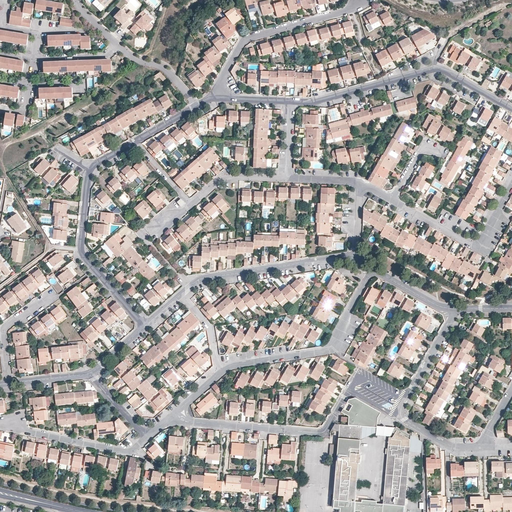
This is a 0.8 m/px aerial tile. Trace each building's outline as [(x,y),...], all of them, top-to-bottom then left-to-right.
[(259,3),(258,0),(244,0),(247,10),(257,7),(256,6),(260,5),(259,3)] [(303,8),(300,0),(286,0),(288,5),(290,12),(303,8)] [(309,0),(300,0),(303,8),(303,11),(312,8),(312,7),(316,6),(315,4),(314,0),(311,0),(310,0),(309,0)] [(35,10),(44,11),(45,2),(37,1),(35,10)] [(269,1),(259,3),(260,5),(263,15),(272,13),(272,12),(275,11),(274,4),(270,5),(269,1)] [(53,13),(54,4),(45,2),(44,11),(53,13)] [(283,2),(274,4),(275,11),(277,17),(287,14),(286,13),(290,12),(288,5),(284,6),(283,2)] [(24,4),(24,9),(23,13),(32,15),(33,6),(24,4)] [(53,13),(62,14),(63,5),(54,4),(53,13)] [(231,6),(223,12),(227,16),(233,25),(241,19),(240,18),(243,16),(236,6),(233,8),(231,6)] [(21,26),(25,27),(26,20),(22,19),(23,13),(24,9),(17,9),(16,12),(16,13),(11,12),(9,22),(21,24),(21,26)] [(121,27),(124,30),(130,24),(127,21),(129,18),(130,19),(134,15),(130,11),(126,15),(121,10),(114,17),(122,25),(121,27)] [(152,21),(142,11),(136,18),(139,21),(140,22),(137,25),(136,24),(133,28),(138,32),(141,29),(143,30),(145,29),(148,32),(153,27),(149,24),(152,21)] [(371,25),(379,21),(377,18),(374,11),(366,15),(367,16),(364,18),(367,24),(366,25),(369,32),(374,30),(371,25)] [(381,16),(377,18),(379,21),(381,27),(385,25),(392,21),(387,12),(380,15),(381,16)] [(227,16),(216,24),(226,38),(234,32),(233,31),(236,29),(233,25),(227,16)] [(343,24),(339,25),(342,35),(345,34),(346,38),(355,35),(351,21),(349,22),(343,23),(343,24)] [(342,35),(339,25),(339,24),(331,27),(327,28),(330,37),(333,36),(334,37),(342,35)] [(327,28),(327,27),(319,30),(319,29),(315,30),(318,40),(318,41),(321,39),(322,40),(330,38),(330,37),(327,28)] [(425,29),(420,27),(412,31),(412,36),(425,29)] [(425,29),(412,36),(411,36),(411,37),(417,47),(417,48),(426,44),(425,43),(435,37),(433,34),(425,29)] [(318,40),(315,30),(307,32),(307,33),(303,34),(305,41),(309,40),(310,42),(318,40)] [(13,43),(14,35),(12,35),(10,34),(10,33),(6,32),(6,34),(4,42),(5,42),(13,43)] [(303,34),(303,33),(295,35),(296,36),(292,37),(294,44),(298,43),(298,45),(303,44),(306,43),(305,41),(303,34)] [(13,43),(20,44),(21,35),(14,34),(14,35),(13,43)] [(21,35),(20,44),(27,45),(28,36),(21,35)] [(72,38),(72,46),(81,46),(80,38),(81,38),(80,35),(76,36),(76,37),(74,38),(72,38)] [(55,44),(55,46),(64,46),(63,44),(63,38),(63,36),(59,37),(59,38),(57,38),(55,38),(55,44)] [(63,44),(64,46),(72,46),(72,38),(72,36),(68,36),(68,38),(65,38),(63,38),(63,44)] [(230,43),(227,39),(226,38),(223,40),(220,36),(212,42),(215,46),(220,52),(228,47),(227,46),(230,43)] [(294,44),(292,37),(292,36),(284,38),(284,39),(280,40),(282,48),(286,46),(286,49),(294,46),(294,44)] [(81,38),(80,38),(81,46),(81,47),(86,47),(86,50),(90,50),(90,38),(86,38),(86,37),(81,38)] [(408,38),(399,42),(405,54),(414,50),(413,49),(417,47),(411,37),(408,38)] [(280,40),(280,39),(271,41),(272,42),(268,43),(271,53),(275,51),(275,53),(283,51),(282,48),(280,40)] [(271,53),(268,43),(268,42),(260,45),(260,46),(257,47),(259,56),(271,53)] [(399,42),(387,49),(393,60),(405,54),(399,42)] [(428,47),(426,44),(417,48),(419,52),(428,47)] [(458,61),(464,65),(466,62),(469,56),(470,55),(452,45),(448,52),(451,54),(449,58),(454,61),(455,59),(458,61)] [(220,52),(215,46),(204,53),(206,56),(213,65),(218,60),(220,59),(220,58),(223,56),(220,52)] [(387,49),(375,55),(382,66),(393,60),(387,49)] [(214,67),(213,65),(206,56),(203,58),(205,60),(197,66),(199,69),(204,76),(212,71),(212,70),(215,68),(214,67)] [(469,56),(466,62),(469,64),(468,66),(475,71),(480,61),(473,57),(473,58),(469,56)] [(9,70),(10,62),(8,61),(5,61),(6,59),(2,59),(1,60),(0,67),(0,68),(9,70)] [(15,71),(17,61),(10,60),(10,62),(9,70),(15,71)] [(22,72),(24,62),(17,61),(15,71),(22,72)] [(85,71),(93,71),(93,63),(93,61),(89,62),(89,63),(87,63),(85,63),(85,69),(85,71)] [(93,71),(102,71),(102,69),(102,61),(98,61),(98,63),(95,63),(93,63),(93,71)] [(102,69),(102,71),(107,71),(107,73),(111,73),(111,61),(107,61),(102,61),(102,69)] [(59,70),(59,72),(68,72),(67,64),(67,62),(63,62),(63,64),(61,64),(59,64),(59,70)] [(67,64),(68,72),(76,72),(76,70),(76,64),(76,62),(72,62),(72,64),(70,64),(67,64)] [(76,70),(76,72),(85,71),(85,69),(85,63),(84,62),(81,62),(81,63),(78,63),(76,64),(76,70)] [(347,62),(340,65),(341,68),(344,80),(353,78),(353,77),(357,76),(353,64),(348,66),(347,62)] [(363,62),(353,64),(357,76),(357,77),(366,74),(370,73),(367,63),(363,64),(363,62)] [(50,71),(50,73),(59,72),(59,70),(59,64),(59,63),(55,63),(55,64),(53,64),(50,65),(50,71)] [(320,72),(321,64),(312,66),(312,72),(312,74),(312,85),(321,85),(325,85),(326,72),(320,72)] [(240,68),(235,65),(232,69),(231,71),(234,78),(240,68)] [(337,69),(327,71),(331,84),(340,81),(344,80),(341,68),(337,69)] [(206,79),(204,76),(199,69),(188,77),(196,87),(204,82),(204,81),(206,79)] [(270,72),(261,71),(260,83),(263,83),(269,83),(270,72)] [(287,71),(278,71),(278,72),(278,83),(286,83),(287,71)] [(295,72),(287,71),(286,83),(295,84),(295,73),(295,72)] [(162,82),(166,79),(161,72),(153,78),(155,81),(159,78),(162,82)] [(278,72),(270,72),(269,83),(278,84),(278,83),(278,72)] [(304,73),(295,73),(295,84),(295,85),(303,85),(304,73)] [(312,74),(304,73),(303,85),(312,85),(312,74)] [(244,75),(244,82),(248,82),(248,84),(256,84),(256,74),(248,74),(248,75),(244,75)] [(509,87),(511,81),(511,79),(506,76),(505,77),(502,75),(499,81),(502,83),(501,85),(508,89),(509,87)] [(491,82),(485,79),(481,85),(486,88),(491,82)] [(436,98),(439,91),(440,90),(433,86),(432,87),(429,85),(424,94),(434,100),(436,98)] [(2,86),(2,87),(1,94),(9,95),(10,89),(8,89),(6,88),(6,87),(2,86)] [(15,88),(11,88),(10,89),(9,95),(18,97),(19,90),(17,90),(15,90),(15,88)] [(65,90),(63,90),(63,96),(64,98),(72,98),(72,94),(72,88),(68,88),(68,90),(65,90)] [(48,91),(46,91),(46,97),(46,99),(55,99),(55,91),(54,89),(50,89),(50,91),(48,91)] [(57,90),(55,91),(55,99),(64,98),(63,96),(63,90),(63,89),(59,89),(59,90),(57,90)] [(439,91),(436,98),(439,100),(438,102),(445,106),(450,96),(443,92),(442,94),(439,91)] [(158,112),(171,104),(166,95),(159,99),(159,100),(153,103),(157,110),(158,112)] [(417,107),(414,97),(396,102),(397,107),(399,112),(417,107)] [(150,99),(142,104),(148,115),(157,110),(150,99)] [(454,100),(451,107),(454,108),(453,110),(460,115),(465,105),(458,101),(457,102),(454,100)] [(142,104),(133,109),(139,119),(140,120),(148,115),(142,104)] [(392,114),(393,114),(390,104),(372,109),(372,111),(369,113),(371,120),(375,119),(392,114)] [(482,107),(478,113),(481,115),(480,117),(487,121),(493,112),(486,108),(485,109),(482,107)] [(133,109),(133,108),(124,113),(131,124),(132,123),(139,119),(133,109)] [(269,109),(256,109),(256,119),(269,119),(269,109)] [(364,109),(360,110),(361,112),(355,113),(350,115),(350,116),(350,117),(347,118),(347,120),(348,123),(349,126),(353,124),(353,125),(365,122),(366,124),(372,123),(371,120),(369,113),(368,110),(364,111),(364,110),(364,109)] [(229,112),(225,112),(225,117),(225,119),(229,119),(229,121),(237,122),(237,119),(238,112),(238,111),(229,111),(229,112)] [(249,119),(250,111),(241,111),(241,112),(238,112),(237,119),(241,120),(241,122),(249,122),(249,119)] [(310,115),(306,114),(305,124),(306,124),(306,128),(307,128),(318,129),(319,115),(318,115),(318,111),(311,111),(310,115)] [(124,113),(116,118),(122,129),(131,124),(124,113)] [(13,128),(15,116),(11,116),(11,115),(6,114),(4,124),(9,124),(9,127),(13,128)] [(441,124),(438,123),(434,120),(435,117),(429,114),(423,126),(428,129),(435,133),(441,124)] [(18,116),(16,125),(23,127),(25,117),(18,116)] [(225,128),(225,119),(225,117),(217,116),(217,117),(213,117),(213,121),(209,120),(209,129),(213,129),(213,127),(217,127),(225,128)] [(501,122),(494,117),(488,128),(495,132),(501,122)] [(116,118),(108,123),(114,134),(123,130),(122,129),(116,118)] [(269,119),(256,119),(255,128),(268,129),(268,127),(269,123),(269,119)] [(348,123),(347,120),(329,125),(330,129),(348,123)] [(189,123),(188,122),(182,127),(182,128),(179,131),(184,136),(187,139),(189,137),(188,135),(195,130),(189,123)] [(412,127),(403,122),(393,138),(403,144),(412,127)] [(509,126),(501,122),(495,132),(503,137),(508,127),(509,126)] [(108,123),(99,128),(105,138),(106,139),(114,134),(108,123)] [(349,126),(348,123),(330,129),(331,131),(326,132),(326,139),(326,140),(351,133),(349,126)] [(450,142),(455,134),(450,132),(451,131),(451,130),(441,124),(435,133),(441,136),(450,142)] [(99,128),(99,127),(90,132),(97,143),(105,138),(99,128)] [(511,137),(511,128),(508,127),(503,137),(502,137),(510,141),(511,137)] [(184,136),(179,131),(177,128),(171,134),(172,135),(169,137),(174,143),(176,145),(178,142),(184,136)] [(255,128),(254,128),(254,138),(267,139),(268,129),(255,128)] [(320,138),(320,129),(318,129),(307,128),(307,138),(320,138)] [(90,151),(93,155),(96,153),(94,150),(97,149),(96,147),(98,145),(97,143),(90,132),(82,137),(90,151)] [(169,137),(167,135),(160,140),(161,141),(158,143),(163,149),(167,153),(170,151),(167,148),(174,143),(169,137)] [(90,151),(82,137),(70,143),(74,150),(77,148),(81,155),(90,151)] [(462,140),(458,146),(452,157),(464,164),(466,160),(464,159),(473,142),(464,137),(462,140)] [(267,139),(254,138),(254,148),(267,148),(267,144),(267,142),(267,139)] [(306,148),(318,148),(319,148),(320,138),(307,138),(306,148)] [(393,138),(388,147),(399,153),(404,144),(403,144),(393,138)] [(163,149),(158,143),(156,141),(149,146),(150,147),(147,149),(153,156),(163,149)] [(104,151),(109,148),(106,143),(101,146),(104,151)] [(408,146),(404,144),(399,153),(403,155),(408,146)] [(496,149),(492,146),(487,154),(498,159),(502,152),(496,149)] [(211,148),(210,147),(203,154),(211,164),(219,157),(215,153),(211,148)] [(247,160),(248,158),(248,147),(236,147),(235,160),(244,160),(244,159),(247,160)] [(364,147),(349,149),(352,161),(352,162),(361,161),(361,160),(364,159),(363,152),(365,152),(364,147)] [(394,162),(399,153),(388,147),(383,155),(394,162)] [(267,148),(254,148),(254,158),(267,159),(267,148)] [(318,148),(306,148),(304,148),(304,157),(305,157),(305,161),(317,161),(318,148)] [(352,161),(349,149),(346,150),(345,148),(335,150),(333,151),(332,151),(332,153),(333,158),(337,158),(338,163),(342,162),(347,162),(352,161)] [(398,164),(403,155),(399,153),(394,162),(397,163),(398,164)] [(203,154),(195,160),(204,170),(211,164),(203,154)] [(493,167),(498,159),(487,154),(483,161),(493,167)] [(383,155),(382,155),(378,163),(389,170),(394,162),(383,155)] [(463,167),(464,164),(452,157),(441,176),(450,182),(460,165),(463,167)] [(49,166),(50,165),(43,160),(40,158),(35,163),(38,165),(35,169),(41,175),(49,166)] [(267,159),(254,158),(253,167),(267,168),(267,159)] [(195,160),(188,167),(196,177),(204,170),(195,160)] [(131,170),(135,173),(137,175),(139,173),(140,174),(147,169),(140,161),(133,166),(134,167),(131,170)] [(493,167),(483,161),(479,168),(481,169),(489,174),(493,167)] [(419,173),(418,177),(424,180),(426,177),(428,178),(432,171),(434,167),(426,162),(426,164),(424,166),(423,166),(419,173)] [(384,179),(389,170),(378,163),(373,172),(384,179)] [(135,173),(131,170),(128,165),(122,171),(122,172),(119,174),(125,181),(128,178),(132,175),(135,173)] [(61,176),(52,168),(51,169),(49,166),(41,175),(50,183),(52,179),(56,182),(61,176)] [(188,167),(181,173),(189,183),(196,177),(188,167)] [(491,175),(489,174),(481,169),(476,177),(486,183),(491,175)] [(206,172),(204,170),(196,177),(198,178),(206,172)] [(384,179),(373,172),(368,180),(383,189),(387,180),(384,179)] [(181,173),(174,179),(182,189),(189,183),(181,173)] [(68,174),(57,185),(62,190),(64,188),(65,189),(66,188),(72,193),(78,187),(76,185),(76,184),(76,183),(78,181),(72,176),(71,176),(68,174)] [(424,180),(418,177),(417,176),(413,184),(414,184),(412,187),(418,191),(420,188),(422,189),(423,188),(426,182),(426,181),(424,180)] [(115,177),(109,183),(109,184),(107,186),(113,193),(122,185),(115,177)] [(486,183),(476,177),(472,184),(473,185),(482,190),(486,183)] [(483,190),(482,190),(473,185),(469,192),(479,198),(483,190)] [(287,189),(287,188),(279,188),(275,188),(275,191),(275,192),(275,196),(279,196),(279,198),(287,199),(287,196),(287,189)] [(300,188),(291,188),(291,189),(287,189),(287,196),(291,196),(291,199),(299,199),(300,189),(300,188)] [(335,188),(326,188),(322,188),(321,203),(332,203),(334,203),(335,188)] [(156,206),(163,201),(162,200),(165,198),(157,189),(147,197),(155,207),(156,206)] [(312,189),(303,189),(303,190),(300,189),(299,199),(311,200),(312,189)] [(103,191),(97,196),(98,197),(95,199),(100,204),(102,202),(104,204),(110,198),(103,191)] [(251,191),(242,191),(243,191),(239,191),(238,201),(242,202),(242,205),(250,206),(250,200),(251,192),(251,191)] [(263,192),(254,191),(254,192),(251,192),(250,200),(254,200),(254,202),(263,202),(263,192)] [(275,192),(266,192),(266,193),(263,192),(263,202),(262,205),(275,206),(275,196),(275,192)] [(479,198),(469,192),(464,200),(474,205),(475,205),(479,198)] [(434,196),(431,194),(427,201),(430,202),(429,205),(436,208),(442,199),(439,197),(435,195),(434,196)] [(219,195),(215,198),(212,200),(213,201),(210,203),(217,211),(220,208),(223,213),(230,207),(219,195)] [(67,200),(55,199),(55,202),(54,202),(53,212),(54,212),(66,213),(67,203),(66,203),(67,200)] [(459,206),(470,212),(474,205),(464,200),(463,199),(459,206)] [(152,209),(144,200),(134,208),(142,218),(146,215),(150,212),(149,211),(152,209)] [(217,211),(210,203),(210,202),(203,208),(204,209),(201,211),(206,217),(209,215),(210,216),(217,211)] [(321,203),(318,203),(318,213),(330,213),(331,213),(332,203),(321,203)] [(455,214),(465,220),(470,212),(459,206),(455,214)] [(213,219),(219,213),(217,211),(210,216),(213,219)] [(16,212),(9,218),(14,225),(13,226),(18,233),(26,227),(16,212)] [(68,214),(66,213),(54,212),(53,215),(55,216),(54,226),(59,226),(66,227),(68,227),(69,217),(67,217),(68,214)] [(115,213),(101,212),(101,221),(114,223),(115,213)] [(330,213),(318,213),(316,212),(316,222),(317,222),(329,223),(330,213)] [(380,217),(372,213),(369,212),(365,218),(368,220),(367,222),(375,226),(380,217)] [(223,214),(221,216),(229,224),(231,223),(223,214)] [(198,216),(195,218),(194,219),(199,224),(202,221),(198,216)] [(193,217),(192,217),(186,222),(193,231),(199,225),(199,224),(194,219),(193,217)] [(387,221),(380,217),(375,226),(374,227),(381,232),(386,224),(387,221)] [(329,223),(317,222),(316,232),(317,232),(330,233),(330,223),(329,223)] [(107,225),(94,223),(94,233),(93,236),(100,237),(101,233),(107,234),(108,225),(107,225)] [(387,238),(393,228),(386,224),(381,232),(380,234),(387,238)] [(177,231),(174,233),(175,234),(178,237),(179,239),(181,241),(182,241),(184,239),(187,242),(193,237),(183,225),(176,230),(177,231)] [(202,228),(199,225),(193,231),(195,234),(202,228)] [(66,227),(59,226),(58,230),(54,229),(53,239),(66,240),(67,230),(66,230),(66,227)] [(395,243),(401,232),(393,228),(387,238),(395,243)] [(410,234),(402,230),(401,232),(395,243),(394,244),(402,248),(404,244),(410,234)] [(288,244),(288,232),(280,232),(280,236),(279,244),(288,244)] [(297,234),(297,232),(288,232),(288,244),(296,244),(297,234)] [(330,233),(317,232),(317,236),(319,236),(319,245),(332,246),(332,237),(334,237),(334,233),(330,233)] [(305,245),(305,234),(297,234),(296,244),(298,244),(305,245)] [(412,247),(417,238),(410,234),(404,244),(411,248),(412,247)] [(179,244),(171,235),(165,241),(163,243),(167,249),(170,247),(172,248),(175,251),(180,246),(179,245),(179,244)] [(263,235),(254,235),(254,237),(254,242),(253,249),(256,249),(256,248),(256,247),(256,245),(262,246),(263,235)] [(271,236),(263,235),(262,246),(271,246),(271,236)] [(113,236),(105,242),(118,257),(122,253),(130,246),(133,243),(126,236),(123,238),(125,241),(121,245),(113,236)] [(280,236),(271,236),(271,246),(279,247),(279,244),(280,236)] [(425,241),(418,236),(417,238),(412,247),(419,251),(425,241)] [(14,245),(12,257),(13,257),(12,261),(22,263),(25,242),(13,240),(12,244),(14,245)] [(245,242),(236,241),(236,243),(236,252),(245,252),(245,242)] [(428,254),(433,245),(425,241),(419,251),(427,255),(428,254)] [(254,242),(245,242),(245,252),(253,253),(253,249),(254,242)] [(236,243),(228,243),(228,244),(227,255),(236,255),(236,252),(236,243)] [(437,245),(434,243),(433,245),(428,254),(435,258),(441,247),(440,247),(437,245)] [(227,255),(228,244),(219,244),(219,246),(219,256),(227,256),(227,255)] [(219,256),(219,246),(211,245),(210,247),(210,257),(219,257),(219,256)] [(130,246),(122,253),(135,267),(143,260),(130,246)] [(210,257),(210,247),(202,247),(202,256),(202,259),(210,259),(210,257)] [(447,251),(444,249),(441,247),(435,258),(443,262),(448,253),(449,252),(447,251)] [(470,249),(466,247),(461,255),(465,257),(470,249)] [(61,259),(58,254),(57,253),(56,254),(54,251),(43,259),(45,262),(49,260),(54,266),(62,260),(61,259)] [(455,258),(451,255),(448,253),(443,262),(442,264),(449,268),(455,258)] [(511,270),(511,269),(511,259),(505,255),(501,264),(511,270)] [(110,256),(103,263),(106,267),(114,260),(110,256)] [(201,265),(202,259),(202,256),(193,256),(193,257),(189,257),(189,266),(193,266),(193,267),(201,267),(201,265)] [(458,270),(462,262),(455,258),(449,268),(457,272),(458,270)] [(135,267),(130,271),(134,275),(139,270),(148,281),(156,273),(144,260),(143,260),(135,267)] [(467,262),(463,260),(462,262),(458,270),(465,274),(471,264),(469,263),(467,262)] [(0,270),(2,269),(6,275),(11,272),(3,262),(0,264),(0,270)] [(501,264),(499,263),(497,266),(499,267),(497,271),(495,275),(493,275),(495,280),(498,279),(499,277),(503,279),(507,272),(510,274),(511,272),(511,273),(511,270),(501,264)] [(478,269),(478,268),(471,264),(465,274),(472,279),(476,272),(478,269)] [(65,266),(60,270),(62,273),(58,276),(64,284),(74,276),(69,268),(67,269),(65,266)] [(485,269),(483,268),(481,271),(479,274),(477,277),(480,278),(479,279),(488,284),(490,280),(491,281),(495,280),(493,275),(492,276),(488,273),(484,271),(485,269)] [(46,278),(39,269),(29,276),(36,285),(38,287),(43,283),(42,281),(43,280),(46,278)] [(120,272),(114,276),(118,281),(124,277),(120,272)] [(335,272),(332,278),(334,279),(329,288),(340,294),(344,285),(345,282),(339,278),(341,276),(335,272)] [(499,277),(498,279),(501,282),(505,282),(510,274),(507,272),(503,279),(499,277)] [(36,285),(29,276),(20,284),(26,292),(29,290),(30,290),(36,285)] [(88,277),(82,282),(84,285),(91,280),(88,277)] [(297,279),(296,281),(291,285),(290,283),(287,286),(296,295),(299,293),(298,293),(304,287),(305,288),(308,286),(301,277),(298,280),(297,279)] [(261,295),(258,292),(249,281),(246,284),(254,293),(251,296),(257,303),(260,306),(263,304),(266,301),(261,295)] [(162,284),(160,282),(155,286),(153,287),(154,287),(156,290),(161,296),(162,296),(168,291),(167,290),(170,288),(166,283),(163,285),(162,284)] [(97,286),(94,283),(86,289),(89,292),(97,286)] [(26,292),(20,284),(13,289),(14,289),(10,292),(15,297),(18,295),(22,301),(29,295),(28,295),(26,292)] [(38,288),(38,287),(36,285),(30,290),(29,290),(26,292),(28,295),(38,288)] [(278,288),(275,285),(268,291),(271,294),(278,288)] [(76,286),(67,293),(72,300),(81,293),(76,286)] [(133,286),(127,291),(131,296),(137,291),(133,286)] [(296,295),(287,286),(281,291),(286,298),(289,300),(289,301),(296,295)] [(261,295),(268,290),(265,287),(258,292),(261,295)] [(371,289),(368,287),(363,295),(366,297),(373,301),(376,297),(379,292),(372,288),(371,289)] [(281,291),(278,288),(271,294),(276,299),(280,303),(286,298),(281,291)] [(381,288),(380,290),(379,292),(376,297),(379,299),(386,303),(388,301),(392,294),(385,290),(384,291),(381,288)] [(154,293),(151,290),(151,289),(145,295),(149,300),(153,304),(155,303),(159,299),(159,298),(161,296),(156,290),(154,293)] [(271,294),(268,291),(268,290),(261,295),(266,301),(269,304),(270,305),(276,299),(271,294)] [(319,303),(319,304),(329,309),(330,310),(335,302),(334,301),(337,297),(325,290),(323,295),(324,295),(319,303)] [(7,307),(10,305),(14,310),(20,304),(17,300),(15,297),(10,292),(10,291),(3,296),(4,297),(1,299),(7,307)] [(396,293),(393,291),(392,294),(388,301),(391,303),(392,302),(399,306),(404,297),(404,296),(397,292),(396,293)] [(86,300),(81,293),(72,300),(77,307),(86,300)] [(251,296),(248,293),(242,299),(247,305),(250,309),(257,303),(251,296)] [(228,297),(226,294),(219,299),(222,302),(228,297)] [(247,305),(242,299),(238,295),(232,301),(237,306),(240,311),(247,305)] [(205,296),(201,299),(204,304),(206,302),(207,303),(206,305),(200,310),(209,319),(212,317),(218,312),(215,308),(210,302),(205,297),(205,296)] [(232,301),(228,297),(222,302),(231,312),(237,306),(232,301)] [(407,299),(404,297),(399,306),(409,312),(415,302),(408,298),(407,299)] [(289,300),(286,298),(280,303),(282,306),(289,300)] [(384,307),(386,303),(379,299),(377,303),(384,307)] [(86,300),(77,307),(79,309),(78,310),(83,317),(92,311),(93,310),(88,303),(89,302),(86,300)] [(125,311),(117,301),(110,307),(113,311),(110,313),(115,319),(118,316),(119,317),(124,312),(125,311)] [(222,302),(215,308),(218,312),(221,314),(224,318),(231,312),(222,302)] [(328,313),(329,309),(319,304),(318,307),(317,307),(312,315),(324,322),(328,313)] [(52,312),(48,314),(54,322),(64,315),(58,306),(51,311),(52,312)] [(110,313),(107,310),(101,315),(104,319),(101,321),(106,327),(109,324),(110,325),(116,319),(115,319),(110,313)] [(191,313),(190,311),(183,316),(182,317),(184,319),(186,318),(191,313)] [(415,323),(432,332),(435,326),(430,323),(431,321),(430,321),(432,317),(421,312),(415,323)] [(200,322),(191,313),(186,318),(184,319),(193,329),(199,324),(200,322)] [(48,314),(41,318),(42,319),(39,321),(43,327),(46,325),(47,327),(54,322),(48,314)] [(293,321),(285,316),(283,320),(291,325),(293,321)] [(101,321),(98,318),(92,323),(95,327),(92,329),(97,335),(100,332),(101,333),(107,327),(106,327),(101,321)] [(511,319),(511,318),(503,318),(503,319),(499,319),(499,326),(503,326),(503,329),(511,328),(511,319)] [(193,329),(184,319),(177,326),(177,327),(186,336),(193,329)] [(287,331),(291,325),(283,320),(280,326),(276,332),(284,337),(287,331)] [(39,321),(38,321),(32,326),(29,329),(35,336),(45,329),(43,327),(39,321)] [(293,321),(291,325),(287,331),(295,335),(300,325),(293,321)] [(203,325),(200,322),(199,324),(193,329),(197,334),(199,332),(197,330),(203,325)] [(280,326),(272,322),(268,330),(266,333),(274,337),(276,332),(280,326)] [(466,331),(484,342),(486,339),(481,336),(485,329),(476,323),(472,330),(469,329),(468,328),(466,331)] [(266,333),(268,330),(261,325),(258,330),(257,333),(255,336),(262,340),(265,335),(266,333)] [(308,329),(300,325),(295,335),(302,339),(304,336),(305,334),(308,329)] [(385,330),(376,325),(371,333),(382,340),(387,332),(385,330)] [(92,329),(89,326),(80,334),(88,343),(91,340),(92,340),(98,335),(97,335),(92,329)] [(186,336),(177,327),(170,333),(179,343),(186,336)] [(309,327),(308,329),(305,334),(308,336),(307,338),(314,342),(322,329),(318,327),(315,331),(309,327)] [(107,329),(98,336),(100,338),(109,332),(107,329)] [(257,333),(249,329),(248,331),(246,335),(243,339),(251,343),(252,342),(255,336),(257,333)] [(238,330),(237,334),(235,336),(233,340),(233,341),(240,345),(241,344),(241,343),(242,341),(243,339),(246,335),(238,330)] [(420,339),(421,336),(411,330),(404,342),(408,344),(415,348),(416,348),(421,340),(420,339)] [(15,346),(16,346),(23,345),(22,341),(27,341),(26,331),(13,333),(14,342),(15,343),(15,346)] [(233,340),(235,336),(225,331),(222,335),(220,338),(223,339),(222,342),(230,346),(230,345),(231,343),(233,341),(233,340)] [(179,343),(170,333),(163,339),(172,350),(173,348),(177,345),(179,343)] [(371,333),(368,339),(366,342),(376,348),(377,349),(382,340),(371,333)] [(268,337),(265,335),(262,340),(259,346),(262,348),(268,337)] [(172,350),(163,339),(156,346),(163,355),(164,356),(172,350)] [(461,347),(459,350),(465,353),(467,350),(469,351),(473,344),(464,339),(460,346),(461,347)] [(79,345),(68,346),(70,357),(70,358),(80,357),(80,356),(83,356),(83,353),(87,353),(86,344),(82,344),(81,341),(78,341),(79,345)] [(142,341),(140,343),(146,350),(148,348),(142,341)] [(366,342),(365,342),(360,350),(372,356),(376,348),(366,342)] [(413,351),(415,348),(408,344),(404,342),(398,353),(409,360),(413,353),(414,351),(413,351)] [(28,345),(23,345),(16,346),(17,359),(30,358),(28,345)] [(156,346),(155,345),(147,352),(156,362),(162,356),(163,355),(156,346)] [(186,351),(191,357),(199,366),(202,364),(202,365),(207,361),(206,360),(209,358),(204,352),(202,355),(198,351),(197,352),(192,345),(186,351)] [(68,346),(60,347),(61,358),(64,358),(66,358),(70,357),(68,346)] [(60,347),(52,347),(52,352),(53,359),(61,358),(60,347)] [(53,359),(52,352),(49,352),(48,348),(38,349),(40,362),(49,361),(49,360),(53,359)] [(358,349),(357,348),(356,348),(351,356),(355,358),(360,350),(358,349)] [(459,350),(456,348),(454,350),(455,350),(454,352),(452,355),(456,357),(467,363),(471,356),(465,353),(459,350)] [(367,365),(372,356),(360,350),(355,358),(353,362),(360,366),(362,362),(366,365),(367,365)] [(156,362),(147,352),(140,358),(142,360),(147,367),(149,368),(156,362)] [(493,359),(488,366),(499,372),(504,365),(503,365),(505,362),(492,354),(490,357),(493,359)] [(456,357),(452,355),(448,363),(451,365),(452,365),(456,357)] [(199,366),(191,357),(181,366),(190,376),(197,370),(196,369),(199,366)] [(347,362),(338,357),(332,368),(342,373),(346,366),(345,365),(347,362)] [(467,363),(456,357),(452,365),(461,370),(462,371),(467,363)] [(31,367),(30,358),(17,359),(18,369),(19,369),(19,372),(34,371),(33,367),(31,367)] [(120,379),(122,377),(128,372),(126,369),(131,364),(126,358),(114,369),(119,375),(118,376),(120,379)] [(404,366),(394,360),(387,371),(399,378),(404,370),(403,369),(404,366)] [(317,364),(314,362),(310,369),(308,372),(319,378),(322,372),(325,367),(318,362),(317,364)] [(302,366),(299,364),(296,369),(296,370),(294,372),(297,374),(296,376),(303,380),(306,375),(308,372),(310,369),(303,365),(302,366)] [(461,370),(452,365),(451,365),(447,372),(457,378),(461,370)] [(287,368),(283,366),(281,371),(279,374),(277,377),(288,383),(294,372),(287,367),(287,368)] [(181,375),(174,367),(164,375),(172,385),(180,379),(179,378),(181,375)] [(272,370),(268,368),(265,373),(264,376),(262,379),(273,385),(277,377),(279,374),(272,370)] [(131,370),(128,372),(122,377),(125,380),(128,384),(137,376),(131,370)] [(256,372),(253,371),(251,375),(250,377),(247,381),(258,387),(262,379),(264,376),(256,372)] [(482,375),(479,381),(490,388),(494,381),(493,381),(495,378),(484,371),(482,375)] [(247,381),(250,377),(242,373),(239,372),(233,382),(236,383),(236,384),(243,388),(247,381)] [(457,378),(447,372),(442,379),(444,380),(453,385),(457,378)] [(142,382),(137,376),(128,384),(134,390),(137,387),(142,382)] [(338,381),(329,377),(328,380),(325,378),(323,382),(321,386),(332,392),(333,393),(335,388),(336,386),(336,385),(338,381)] [(146,379),(144,381),(142,382),(137,387),(143,393),(152,386),(146,379)] [(181,380),(180,379),(172,385),(175,388),(179,385),(177,383),(181,380)] [(454,385),(453,385),(444,380),(439,387),(449,393),(454,385)] [(221,390),(215,384),(212,387),(217,394),(221,390)] [(474,391),(470,398),(480,404),(484,397),(485,394),(479,390),(480,389),(475,385),(472,390),(474,391)] [(152,387),(152,386),(143,393),(148,400),(157,392),(152,387)] [(332,392),(321,386),(319,389),(317,393),(315,396),(326,402),(327,403),(331,395),(330,395),(332,392)] [(449,393),(439,387),(435,395),(444,400),(445,401),(449,393)] [(161,388),(160,389),(157,392),(148,400),(151,403),(149,404),(155,411),(158,409),(159,410),(168,403),(164,398),(167,395),(161,388)] [(74,392),(75,402),(75,403),(94,401),(94,398),(97,398),(96,391),(93,391),(92,390),(74,392)] [(292,392),(289,391),(288,395),(288,399),(292,399),(291,401),(300,402),(301,391),(292,390),(292,392)] [(75,402),(74,392),(55,394),(56,405),(75,402)] [(211,392),(196,405),(198,407),(195,409),(200,415),(203,413),(218,401),(211,392)] [(138,398),(138,397),(135,394),(128,401),(131,404),(138,398)] [(288,399),(288,395),(280,394),(279,396),(276,396),(276,403),(272,403),(272,409),(278,410),(279,406),(287,406),(288,399)] [(444,400),(435,395),(434,394),(430,401),(440,407),(444,400)] [(45,396),(32,397),(33,404),(33,407),(34,407),(35,411),(46,410),(45,406),(46,406),(45,396)] [(326,402),(315,396),(309,406),(321,413),(325,406),(324,405),(326,402)] [(141,402),(138,398),(131,404),(134,407),(141,402)] [(379,411),(355,398),(349,399),(347,402),(352,406),(349,411),(343,408),(341,412),(349,416),(348,425),(334,424),(331,429),(339,430),(338,445),(331,444),(330,447),(329,451),(330,451),(329,455),(330,455),(329,458),(330,458),(330,460),(337,461),(333,499),(334,499),(333,507),(340,508),(339,511),(353,511),(354,511),(360,511),(403,511),(404,505),(404,506),(405,502),(405,498),(409,452),(410,446),(407,446),(408,438),(403,435),(402,436),(399,434),(400,433),(396,430),(392,437),(388,437),(387,448),(387,454),(383,496),(383,499),(383,504),(376,503),(376,501),(361,499),(361,502),(355,501),(358,462),(359,462),(360,461),(360,455),(360,454),(359,453),(360,440),(361,426),(377,428),(378,417),(379,411)] [(238,413),(239,403),(230,402),(230,400),(227,400),(226,410),(229,410),(229,412),(238,413)] [(262,412),(270,413),(271,401),(263,401),(263,402),(259,401),(259,409),(262,409),(262,412)] [(440,407),(430,401),(425,409),(427,410),(435,415),(440,407)] [(247,403),(247,402),(243,402),(242,411),(245,411),(245,414),(254,415),(254,404),(247,403)] [(464,408),(460,415),(470,421),(471,421),(475,414),(474,414),(476,410),(465,404),(464,407),(464,408)] [(47,410),(46,410),(35,411),(34,411),(35,421),(36,420),(36,424),(43,423),(43,420),(48,419),(47,410)] [(435,415),(427,410),(425,413),(427,414),(423,422),(432,427),(436,419),(438,421),(440,417),(439,417),(435,415)] [(76,415),(76,412),(57,414),(58,425),(63,424),(72,423),(77,423),(76,415)] [(97,424),(95,413),(76,415),(77,423),(77,426),(96,424),(97,424)] [(470,421),(460,415),(454,425),(465,432),(469,425),(468,424),(470,421)] [(115,421),(97,424),(97,429),(98,434),(116,432),(116,429),(120,429),(119,421),(115,422),(115,421)] [(361,426),(360,440),(377,432),(377,428),(361,426)] [(395,428),(377,426),(377,428),(377,432),(377,435),(390,436),(395,428)] [(502,428),(496,430),(497,438),(504,438),(502,428)] [(278,435),(269,435),(269,443),(277,444),(278,435)] [(411,435),(410,439),(410,446),(409,452),(421,453),(422,441),(411,435)] [(183,449),(184,437),(169,436),(168,450),(178,451),(179,449),(183,449)] [(0,443),(14,446),(15,444),(0,441),(0,456),(12,459),(12,456),(0,453),(0,443)] [(34,453),(35,444),(36,443),(27,441),(27,442),(23,441),(22,448),(25,449),(25,451),(34,453)] [(295,460),(296,442),(291,442),(291,445),(282,444),(282,448),(281,458),(295,460)] [(318,459),(319,456),(320,443),(306,442),(304,467),(318,468),(318,459)] [(0,453),(12,456),(14,446),(0,443),(0,453)] [(231,455),(244,456),(245,444),(232,443),(231,455)] [(39,445),(35,444),(34,453),(37,454),(45,455),(47,448),(48,445),(40,444),(39,445)] [(149,450),(147,452),(150,456),(153,459),(156,457),(162,452),(155,444),(149,449),(149,450)] [(257,445),(245,444),(244,456),(256,457),(257,445)] [(207,446),(197,445),(197,446),(193,446),(192,456),(196,456),(196,455),(206,456),(207,447),(207,446)] [(214,448),(207,447),(206,456),(206,457),(206,459),(219,460),(220,453),(219,452),(219,445),(215,445),(214,448)] [(51,448),(47,448),(45,455),(45,457),(49,458),(57,460),(59,453),(59,449),(51,448)] [(281,458),(282,448),(273,448),(273,450),(268,450),(267,463),(281,464),(281,458)] [(62,453),(59,453),(57,460),(56,463),(58,463),(68,465),(71,455),(71,454),(62,453)] [(74,455),(71,455),(68,465),(72,465),(80,467),(82,456),(74,455)] [(83,455),(82,456),(80,467),(82,468),(83,465),(85,465),(93,467),(95,456),(87,455),(87,456),(83,455)] [(99,456),(95,455),(95,456),(93,467),(92,469),(96,470),(97,466),(105,468),(106,466),(107,458),(107,457),(99,455),(99,456)] [(430,457),(426,458),(427,473),(434,473),(433,468),(436,468),(441,468),(440,459),(436,459),(436,457),(433,457),(433,455),(430,455),(430,457)] [(136,461),(136,458),(131,457),(125,484),(127,485),(127,486),(129,486),(130,482),(131,477),(138,478),(141,479),(142,474),(140,474),(141,468),(137,467),(138,464),(135,463),(134,463),(134,461),(136,461)] [(107,458),(106,466),(109,466),(108,468),(117,470),(119,460),(111,458),(110,459),(107,458)] [(503,472),(502,461),(492,461),(492,471),(497,471),(497,477),(503,477),(503,472)] [(511,462),(511,463),(511,461),(502,461),(503,472),(507,472),(507,473),(511,472),(511,462)] [(464,472),(464,476),(479,475),(479,472),(478,462),(464,462),(464,465),(464,472)] [(456,464),(451,464),(451,476),(464,476),(464,472),(464,465),(456,465),(456,464)] [(161,472),(153,470),(153,471),(150,471),(148,478),(151,479),(151,481),(159,482),(161,472)] [(175,473),(166,472),(165,483),(169,483),(169,484),(176,485),(176,484),(185,484),(185,478),(185,476),(186,474),(181,474),(180,476),(175,475),(175,473)] [(191,474),(191,477),(191,479),(185,478),(185,484),(184,488),(190,488),(190,486),(196,486),(203,487),(204,475),(191,474)] [(217,477),(204,475),(203,487),(211,488),(216,488),(216,481),(217,477)] [(242,476),(242,478),(241,488),(249,489),(251,489),(251,492),(259,492),(260,484),(260,483),(255,482),(255,484),(252,483),(252,480),(252,477),(242,476)] [(241,488),(242,478),(226,477),(226,482),(223,481),(222,484),(222,490),(225,491),(225,487),(241,488)] [(278,491),(279,480),(279,479),(266,478),(265,483),(265,485),(260,484),(259,492),(264,493),(264,490),(269,491),(274,491),(278,491)] [(292,487),(293,481),(289,480),(288,481),(279,480),(278,491),(278,495),(284,496),(283,499),(291,499),(292,487)] [(223,481),(216,481),(216,488),(211,488),(211,490),(218,491),(219,484),(222,484),(223,481)] [(439,498),(430,498),(430,507),(442,508),(443,495),(439,495),(439,498)] [(503,498),(503,495),(490,495),(490,499),(484,499),(484,508),(484,509),(497,509),(497,507),(503,507),(503,498)] [(484,508),(484,499),(484,496),(470,497),(471,508),(484,508)] [(511,497),(503,498),(503,507),(503,509),(510,509),(511,508),(511,497)] [(465,509),(465,498),(452,499),(452,500),(452,501),(447,502),(447,510),(452,509),(452,511),(458,511),(459,509),(465,509)]
